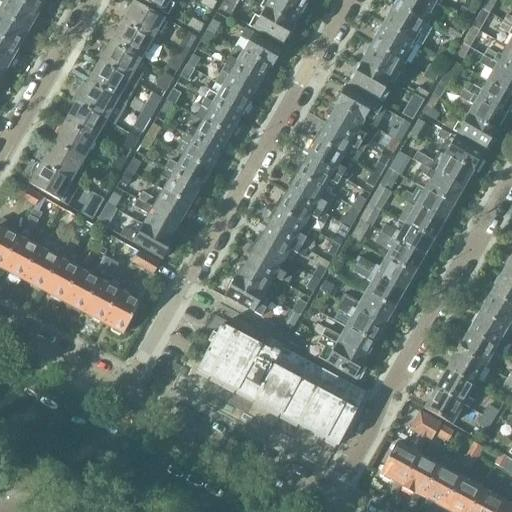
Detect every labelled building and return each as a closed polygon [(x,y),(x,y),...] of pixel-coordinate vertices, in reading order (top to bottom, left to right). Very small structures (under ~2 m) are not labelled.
[(0,0),(0,16),(27,32),(37,15),(10,0),(0,0)] [(10,0),(37,15),(45,0),(10,0)] [(138,0),(167,16),(173,6),(168,3),(169,0),(138,0)] [(202,0),(200,4),(212,11),(217,3),(211,0),(202,0)] [(224,0),(219,10),(229,16),(238,0),(224,0)] [(268,0),(264,0),(260,8),(292,26),(296,17),(296,16),(299,18),(304,9),(302,7),(302,6),(292,0),(269,0),(269,1),(268,0)] [(437,6),(426,0),(399,0),(396,8),(426,26),(432,17),(428,15),(434,5),(437,7),(437,6)] [(487,0),(481,10),(488,14),(496,0),(487,0)] [(122,24),(152,41),(164,20),(134,3),(122,24)] [(292,26),(260,8),(264,10),(258,20),(254,18),(249,28),(280,46),(281,44),(283,45),(290,33),(288,32),(292,26)] [(389,19),(384,27),(415,45),(420,36),(417,34),(422,24),(426,26),(395,8),(395,9),(393,8),(387,18),(389,19)] [(461,8),(456,16),(468,23),(473,15),(461,8)] [(481,10),(471,28),(478,32),(488,14),(481,10)] [(0,40),(17,50),(27,32),(0,16),(0,40)] [(511,19),(506,16),(502,23),(511,28),(511,19)] [(187,28),(199,35),(204,26),(191,19),(187,28)] [(206,32),(214,37),(220,25),(212,21),(206,32)] [(511,28),(502,23),(499,29),(511,37),(506,48),(511,50),(511,28)] [(110,44),(140,61),(152,41),(122,24),(110,44)] [(378,39),(373,47),(404,65),(409,56),(406,53),(411,44),(415,46),(415,45),(384,27),(383,29),(381,28),(376,38),(378,39)] [(471,28),(461,45),(468,48),(478,32),(471,28)] [(242,53),(271,70),(281,52),(245,31),(240,39),(248,43),(242,53)] [(214,37),(206,32),(200,43),(207,47),(214,37)] [(188,34),(176,54),(184,59),(196,38),(188,34)] [(17,50),(0,40),(0,64),(7,68),(17,50)] [(99,64),(129,81),(137,86),(143,76),(134,71),(140,61),(110,44),(99,64)] [(461,45),(455,55),(462,59),(468,48),(461,45)] [(404,65),(373,47),(372,48),(370,47),(364,57),(367,58),(362,66),(393,84),(398,75),(394,73),(400,63),(404,65)] [(441,47),(435,56),(446,62),(451,53),(441,47)] [(487,50),(483,57),(511,73),(511,50),(506,48),(500,58),(487,50)] [(271,70),(242,53),(236,63),(229,59),(225,66),(259,86),(262,79),(265,81),(271,70)] [(176,54),(168,68),(176,73),(184,59),(176,54)] [(186,67),(194,71),(200,60),(192,56),(186,67)] [(511,73),(483,57),(479,64),(492,72),(487,82),(511,96),(511,73)] [(452,62),(442,79),(449,83),(459,67),(452,62)] [(87,84),(117,101),(129,81),(99,64),(87,84)] [(222,88),(251,105),(257,94),(255,92),(259,86),(225,66),(220,73),(228,77),(222,88)] [(362,66),(361,67),(359,66),(354,75),(356,76),(350,86),(381,104),(387,94),(383,92),(389,82),(393,84),(362,66)] [(429,66),(423,75),(435,82),(440,72),(429,66)] [(194,71),(186,67),(180,78),(187,82),(194,71)] [(164,75),(157,88),(165,93),(173,79),(164,75)] [(442,79),(432,95),(439,100),(449,83),(442,79)] [(467,85),(463,91),(504,115),(507,111),(510,112),(511,108),(511,96),(487,82),(480,93),(467,85)] [(76,104),(105,121),(117,101),(87,84),(76,104)] [(334,105),(363,122),(370,126),(381,108),(344,87),(334,105)] [(251,105),(222,88),(216,98),(209,94),(205,101),(239,120),(242,114),(245,115),(251,105)] [(417,88),(413,95),(423,101),(424,101),(427,94),(417,88)] [(166,101),(174,106),(180,95),(172,90),(166,101)] [(463,91),(459,98),(473,106),(467,116),(495,132),(497,134),(505,121),(502,120),(504,115),(463,91)] [(153,95),(141,115),(150,120),(161,99),(153,95)] [(413,95),(401,115),(412,121),(423,101),(413,95)] [(174,106),(166,101),(160,112),(167,117),(174,106)] [(208,112),(202,122),(231,139),(238,128),(235,127),(239,120),(205,101),(201,108),(208,112)] [(105,121),(76,104),(64,124),(94,142),(105,121)] [(330,117),(326,124),(360,143),(365,136),(357,132),(363,122),(334,105),(328,116),(330,117)] [(425,107),(421,114),(435,122),(439,115),(425,107)] [(141,115),(134,128),(142,133),(150,120),(141,115)] [(447,119),(443,126),(484,150),(487,145),(490,147),(497,134),(495,132),(467,116),(461,127),(447,119)] [(195,118),(185,135),(219,155),(222,148),(225,150),(231,139),(202,122),(195,118)] [(418,121),(410,135),(420,141),(429,128),(418,121)] [(53,145),(82,162),(94,142),(64,124),(53,145)] [(320,129),(314,140),(343,156),(349,146),(356,151),(360,143),(326,124),(323,130),(320,129)] [(146,136),(154,141),(160,130),(152,125),(146,136)] [(392,129),(387,136),(391,139),(399,143),(403,136),(396,131),(392,129)] [(440,130),(436,138),(450,146),(444,156),(472,172),(474,174),(482,161),(479,159),(482,154),(440,130)] [(130,135),(122,149),(130,153),(138,140),(130,135)] [(175,153),(182,157),(211,174),(218,163),(215,161),(219,155),(185,135),(175,153)] [(154,141),(146,136),(140,147),(147,152),(154,141)] [(385,150),(393,154),(399,143),(391,139),(385,150)] [(310,152),(307,158),(341,178),(345,171),(337,167),(343,156),(314,140),(308,151),(310,152)] [(82,162),(53,145),(41,165),(71,182),(82,162)] [(399,153),(389,170),(396,174),(406,157),(399,153)] [(424,159),(420,165),(462,189),(464,185),(467,187),(474,174),(472,172),(444,156),(438,153),(433,162),(425,158),(424,159)] [(118,155),(110,169),(119,174),(127,160),(118,155)] [(165,170),(199,190),(203,183),(205,185),(211,174),(182,157),(176,167),(169,163),(165,170)] [(300,163),(294,174),(323,191),(329,181),(336,185),(341,178),(307,158),(303,165),(300,163)] [(126,171),(134,175),(140,164),(132,160),(126,171)] [(372,173),(380,178),(386,167),(379,162),(372,173)] [(71,182),(41,165),(40,166),(35,165),(30,173),(31,176),(34,177),(29,185),(59,202),(71,182)] [(420,165),(416,172),(430,180),(424,190),(452,206),(455,208),(462,195),(459,194),(462,189),(420,165)] [(162,192),(191,208),(198,198),(195,196),(199,190),(165,170),(161,177),(168,181),(162,192)] [(389,170),(379,187),(389,193),(399,176),(396,174),(389,170)] [(134,175),(126,171),(120,182),(127,186),(134,175)] [(380,178),(372,173),(366,184),(374,189),(380,178)] [(290,187),(287,193),(321,213),(325,206),(317,202),(323,191),(294,174),(288,185),(290,187)] [(404,193),(401,200),(407,204),(442,224),(445,219),(447,221),(455,208),(452,206),(424,190),(417,187),(411,197),(404,193)] [(41,198),(22,188),(16,198),(35,209),(41,198)] [(156,202),(149,198),(142,193),(137,201),(138,201),(179,224),(183,218),(185,219),(191,208),(162,192),(156,202)] [(280,198),(274,209),(303,226),(309,216),(316,220),(321,213),(287,193),(283,200),(280,198)] [(106,205),(114,210),(120,199),(112,194),(106,205)] [(359,197),(353,208),(360,212),(367,201),(359,197)] [(179,224),(138,201),(137,201),(133,207),(141,212),(148,216),(142,226),(172,243),(178,232),(175,231),(179,224)] [(377,209),(369,204),(359,221),(359,222),(367,226),(377,209)] [(407,204),(397,221),(399,222),(404,225),(432,241),(435,243),(442,230),(440,228),(442,224),(407,204)] [(353,208),(352,208),(346,218),(343,216),(338,223),(350,230),(360,212),(353,208)] [(270,221),(267,228),(301,247),(305,240),(297,236),(303,226),(274,209),(268,220),(270,221)] [(106,229),(111,222),(100,216),(96,223),(106,229)] [(0,222),(0,269),(1,270),(18,238),(10,233),(13,227),(1,221),(0,222)] [(359,222),(349,239),(359,245),(369,227),(368,227),(367,226),(359,222)] [(385,226),(380,234),(422,258),(425,254),(428,255),(435,243),(432,241),(404,225),(399,234),(385,226)] [(119,237),(125,240),(161,261),(172,243),(142,226),(136,236),(124,229),(119,237)] [(260,233),(254,244),(283,260),(289,250),(305,259),(309,252),(301,247),(267,228),(263,234),(260,233)] [(332,242),(340,247),(346,236),(339,231),(332,242)] [(380,234),(376,241),(390,249),(384,259),(412,275),(415,277),(423,264),(420,262),(422,258),(380,234)] [(1,270),(21,281),(38,249),(18,238),(1,270)] [(326,253),(334,258),(340,247),(332,242),(326,253)] [(247,262),(281,282),(285,275),(277,271),(283,260),(254,244),(248,254),(250,256),(247,262)] [(21,281),(41,292),(58,260),(38,249),(21,281)] [(131,263),(152,275),(158,265),(137,253),(131,263)] [(511,257),(501,276),(511,282),(511,257)] [(365,262),(361,269),(402,293),(405,288),(408,290),(415,277),(412,275),(384,259),(378,270),(365,262)] [(41,292),(62,302),(79,271),(58,260),(41,292)] [(240,267),(234,278),(263,295),(269,285),(277,289),(281,282),(247,262),(243,269),(240,267)] [(312,277),(320,281),(326,270),(318,266),(312,277)] [(361,269),(357,276),(371,283),(365,294),(393,310),(395,311),(403,298),(400,297),(402,293),(361,269)] [(62,302),(82,313),(99,281),(79,271),(62,302)] [(511,282),(501,276),(490,295),(511,307),(511,282)] [(306,288),(313,292),(320,281),(312,277),(306,288)] [(263,295),(234,278),(224,296),(260,317),(263,322),(267,324),(273,314),(265,309),(271,299),(263,295)] [(82,313),(102,324),(119,292),(99,281),(82,313)] [(325,282),(319,291),(328,296),(334,287),(325,282)] [(119,292),(102,324),(123,335),(140,303),(130,298),(134,290),(123,284),(119,292)] [(345,296),(341,303),(383,327),(385,323),(388,324),(395,311),(393,310),(365,294),(359,304),(345,296)] [(511,307),(490,295),(479,314),(505,330),(511,333),(511,324),(509,323),(511,318),(511,307)] [(314,300),(310,308),(322,315),(326,307),(314,300)] [(292,312),(300,316),(306,305),(298,301),(292,312)] [(338,311),(332,321),(345,328),(373,344),(376,346),(383,333),(380,331),(383,327),(341,303),(337,310),(338,311)] [(286,323),(294,327),(300,316),(292,312),(286,323)] [(479,314),(468,333),(494,349),(505,355),(509,347),(499,341),(505,330),(479,314)] [(323,470),(335,447),(336,447),(348,425),(363,398),(365,394),(292,354),(281,349),(278,354),(273,351),(272,353),(271,352),(229,330),(220,325),(215,335),(212,333),(207,341),(211,343),(201,361),(189,354),(182,368),(175,364),(171,370),(178,374),(171,388),(285,449),(291,453),(323,470)] [(317,326),(313,333),(321,338),(363,361),(365,357),(368,359),(376,346),(373,344),(345,328),(339,339),(325,331),(317,326)] [(468,333),(457,353),(483,368),(494,349),(468,333)] [(295,335),(290,344),(297,348),(297,347),(302,339),(295,335)] [(321,338),(317,344),(324,348),(317,359),(325,363),(353,379),(355,381),(363,367),(360,366),(363,361),(321,338)] [(457,353),(446,372),(473,387),(483,368),(457,353)] [(446,372),(435,391),(461,406),(473,387),(446,372)] [(503,390),(511,395),(511,394),(511,384),(508,382),(503,390)] [(461,406),(435,391),(424,410),(450,425),(461,406)] [(485,419),(493,424),(499,416),(490,411),(485,419)] [(419,413),(409,432),(417,437),(425,441),(430,433),(435,436),(439,438),(445,428),(419,413)] [(479,428),(488,433),(493,424),(485,419),(479,428)] [(454,433),(445,428),(439,438),(448,443),(454,433)] [(435,436),(430,433),(425,441),(430,444),(435,436)] [(416,457),(425,441),(417,437),(408,453),(394,445),(379,474),(383,476),(383,478),(390,482),(392,481),(401,485),(416,457)] [(511,445),(506,441),(501,449),(511,456),(511,445)] [(473,444),(466,457),(470,459),(471,456),(476,459),(482,449),(473,444)] [(510,461),(502,455),(497,462),(506,468),(510,461)] [(466,457),(460,467),(464,469),(469,472),(476,459),(471,456),(470,459),(466,457)] [(438,469),(440,465),(431,461),(429,464),(416,457),(401,485),(403,487),(402,489),(414,495),(415,493),(422,497),(438,469)] [(464,469),(460,467),(444,457),(440,465),(438,469),(422,497),(425,498),(425,501),(433,506),(436,504),(443,508),(461,476),(464,469)] [(469,511),(480,492),(479,491),(467,484),(469,481),(461,476),(443,508),(450,511),(469,511)] [(511,482),(501,503),(495,511),(511,511),(511,508),(510,508),(511,504),(511,482)] [(490,492),(481,488),(479,491),(480,492),(469,511),(495,511),(501,503),(488,496),(490,492)]
